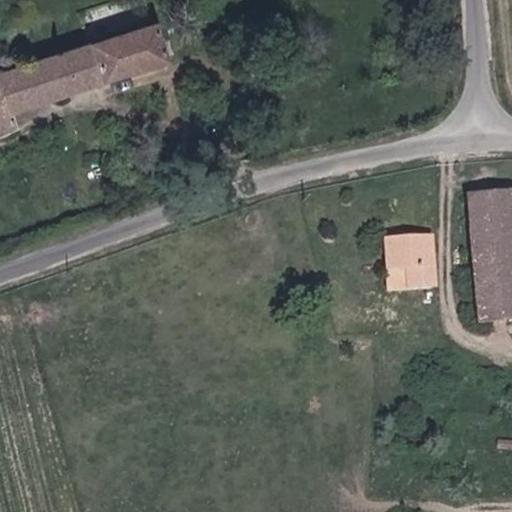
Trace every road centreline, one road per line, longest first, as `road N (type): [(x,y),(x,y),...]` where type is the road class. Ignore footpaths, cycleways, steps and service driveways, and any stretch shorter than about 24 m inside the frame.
road 1 (unclassified): [(0,269),(211,189),(351,154),(486,133)]
road 2 (residential): [(482,0),(486,133)]
